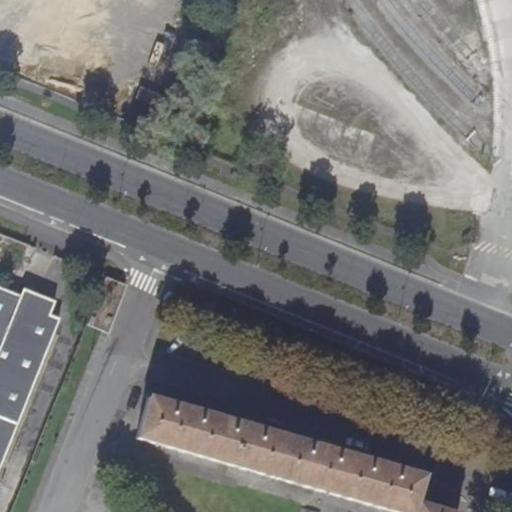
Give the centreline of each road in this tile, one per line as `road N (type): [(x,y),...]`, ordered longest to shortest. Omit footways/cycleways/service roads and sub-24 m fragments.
road 1 (secondary): [(511,331),(0,126)]
road 2 (secondary): [(165,245),(511,387)]
road 3 (residential): [(165,245),(66,468)]
road 4 (secondary): [(0,178),(165,245)]
